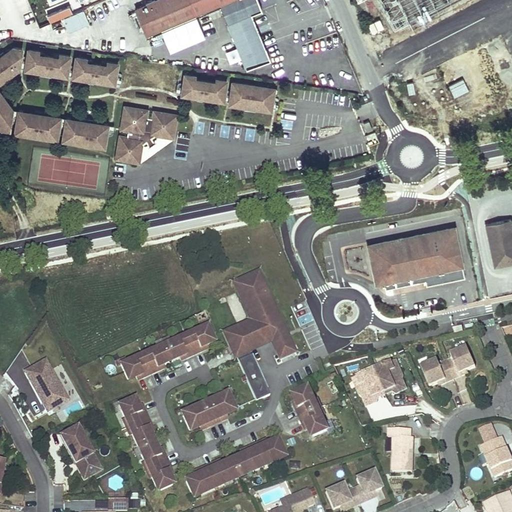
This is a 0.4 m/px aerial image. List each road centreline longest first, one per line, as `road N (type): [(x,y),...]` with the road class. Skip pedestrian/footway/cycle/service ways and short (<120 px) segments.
road 1 (secondary): [(0,250),(356,178),(411,157)]
road 2 (unknown): [(384,103),(319,120),(273,146),(133,179)]
road 3 (residential): [(411,157),(404,202),(326,218),(304,232),(330,300)]
road 4 (residential): [(339,0),(411,157)]
road 5 (residential): [(413,511),(449,494),(454,422),(511,406)]
road 6 (residential): [(45,511),(44,476),(0,395)]
road 7 (residential): [(487,307),(397,326),(366,318)]
